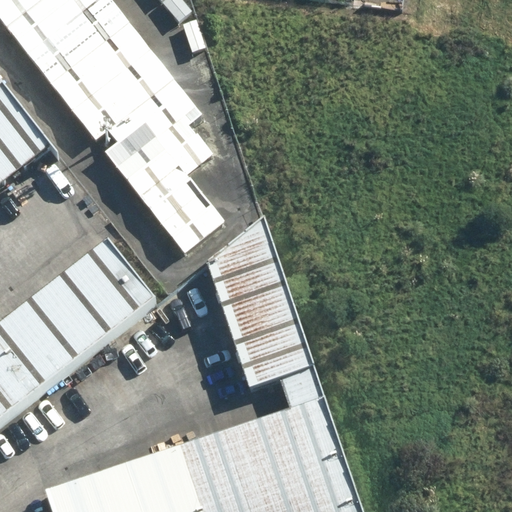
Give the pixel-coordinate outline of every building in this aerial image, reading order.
[(203,115),(112,0),(0,0),(0,18),(95,140),(108,130),(117,142),(104,152),(184,254),(225,222),(188,175),(213,154),(189,125),(203,115)] [(160,0),(179,22),(192,11),(182,0),(160,0)] [(183,24),(192,52),(206,47),(197,20),(183,24)] [(0,79),(0,185),(52,146),(0,79)] [(362,511),(263,217),(207,263),(249,400),(278,390),(287,418),(44,496),(49,511),(362,511)] [(0,426),(159,305),(108,239),(0,321),(0,426)]
